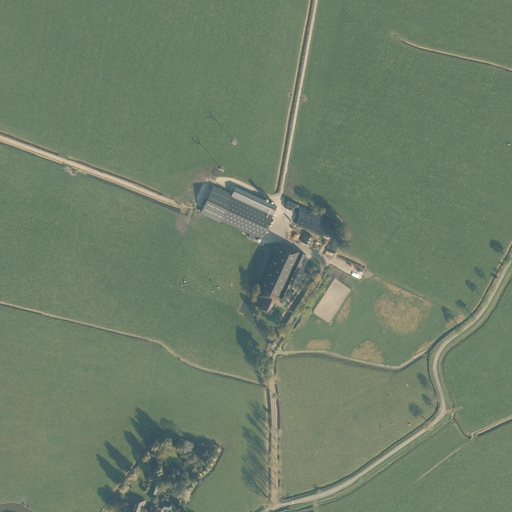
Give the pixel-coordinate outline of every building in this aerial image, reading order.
[(212,187),(200,212),(220,221),(231,196),(232,196),(231,195),(212,187)] [(232,196),(231,196),(272,215),(276,206),(235,188),(231,195),(232,196)] [(231,196),(220,221),(250,234),(255,236),(262,239),(273,215),(272,215),(231,196)] [(304,234),(300,242),(302,242),(310,246),(314,238),(304,234)] [(279,298),(285,301),(306,255),(281,243),(260,287),(262,288),(258,296),(265,299),(262,304),(263,304),(261,308),(263,309),(262,310),(269,313),(269,312),(271,313),(275,303),(276,304),(279,298)] [(139,511),(141,505),(143,506),(145,501),(134,497),(131,509),(130,511),(139,511)] [(124,504),(117,500),(115,505),(122,508),(124,504)] [(162,511),(163,509),(170,510),(171,504),(162,503),(162,508),(157,506),(156,509),(153,508),(151,511),(160,511),(162,511)]
